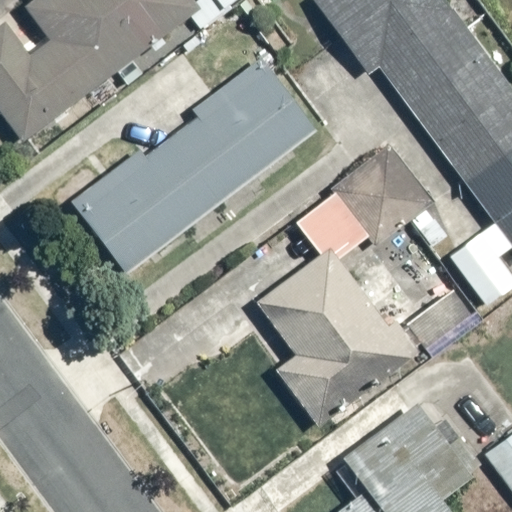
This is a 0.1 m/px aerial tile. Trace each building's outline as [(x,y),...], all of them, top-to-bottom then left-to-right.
[(202,4),(199,0),(33,0),(28,4),(53,37),(35,51),(4,10),(0,13),(0,106),(24,138),(190,13),(202,4)] [(214,0),(222,9),(233,0),(214,0)] [(511,90),(445,0),(315,0),(369,74),(378,67),(492,221),(447,255),(485,306),(511,286),(511,273),(497,253),(511,243),(511,244),(511,90)] [(319,128),(265,58),(78,201),(131,271),(319,128)] [(413,353),(339,257),(368,235),(377,246),(434,202),(390,144),(295,217),(323,253),(252,308),(264,324),(248,336),(318,426),(413,353)] [(453,290),(410,322),(433,354),(477,323),(453,290)] [(487,461),(511,492),(511,418),(459,353),(334,455),(361,488),(335,510),(336,511),(452,511),(441,498),(487,461)]
